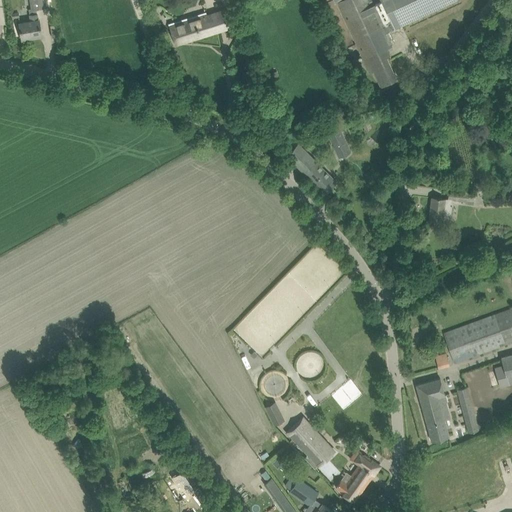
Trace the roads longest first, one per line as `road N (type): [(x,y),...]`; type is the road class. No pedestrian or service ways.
road 1 (tertiary): [(389,330),(381,298),(357,260),(237,138),(178,112),(0,64)]
road 2 (unclassified): [(389,330),(409,146),(425,99),(494,0)]
road 3 (unknown): [(247,511),(115,328)]
road 4 (tertiary): [(401,472),(389,330)]
